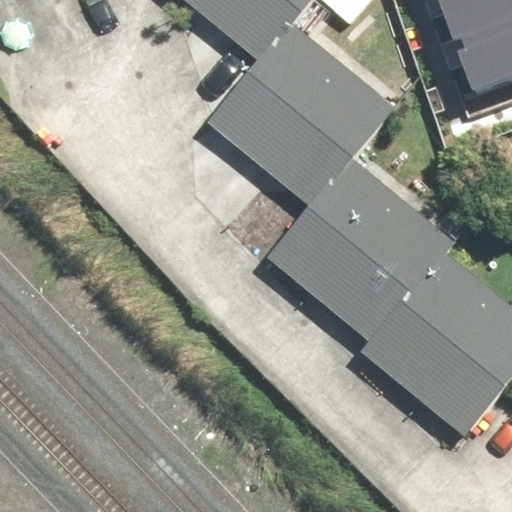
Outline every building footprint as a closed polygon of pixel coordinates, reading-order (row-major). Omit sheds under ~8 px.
[(187,0),(270,69),(303,30),(328,0),(187,0)] [(511,0),(438,0),(454,42),(464,38),(511,20),(511,0)] [(458,50),(474,94),(511,79),(511,20),(464,38),(467,47),(458,50)] [(323,211),(362,164),(404,115),(303,30),(270,69),(221,127),(323,211)] [(378,347),(456,255),(462,248),(362,164),(323,211),(278,264),(378,347)] [(471,442),(511,393),(511,302),(456,255),(378,347),(370,357),(471,442)]
